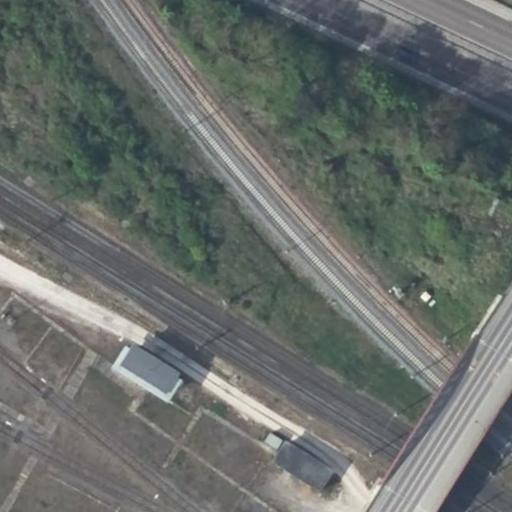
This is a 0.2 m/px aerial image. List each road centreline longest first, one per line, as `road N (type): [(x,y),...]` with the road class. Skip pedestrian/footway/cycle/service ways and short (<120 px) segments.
road 1 (trunk): [(301,0),(511,99)]
road 2 (secondary): [(398,511),(511,328)]
